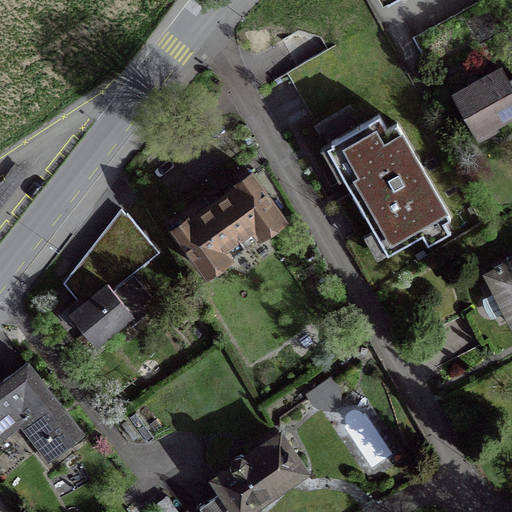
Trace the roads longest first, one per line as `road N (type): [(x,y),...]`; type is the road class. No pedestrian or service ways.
road 1 (residential): [(194,25),(214,42),(455,470)]
road 2 (tertiary): [(194,25),(0,275)]
